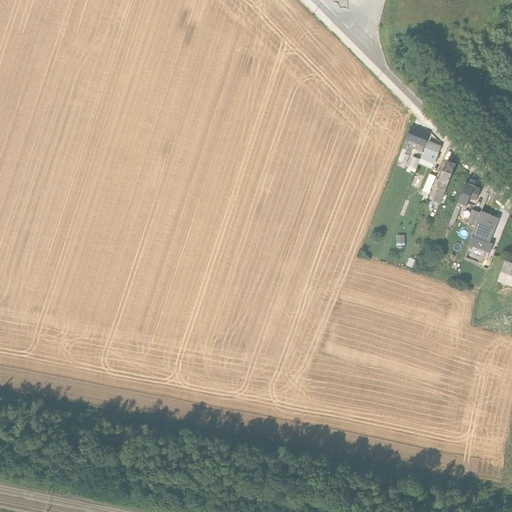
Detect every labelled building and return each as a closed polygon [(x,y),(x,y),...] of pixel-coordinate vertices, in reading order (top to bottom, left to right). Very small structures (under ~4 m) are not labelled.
[(429,133),(412,126),(406,140),(414,143),(424,147),(429,133)] [(414,143),(406,140),(396,165),(404,168),(414,143)] [(441,146),(428,141),(421,159),(433,164),(441,146)] [(448,183),(455,164),(446,160),(439,180),(448,183)] [(428,194),(436,175),(429,173),(422,191),(428,194)] [(476,200),(481,189),(475,187),(475,186),(466,182),(457,207),(467,210),(471,199),(476,200)] [(440,202),(446,186),(439,183),(433,200),(440,202)] [(480,214),(471,211),(466,223),(475,226),(471,236),(489,244),(499,219),(481,211),(480,214)] [(398,234),(398,244),(406,244),(406,234),(398,234)] [(511,262),(505,259),(501,271),(502,271),(511,275),(511,262)] [(511,275),(502,271),(498,280),(511,286),(511,275)]
